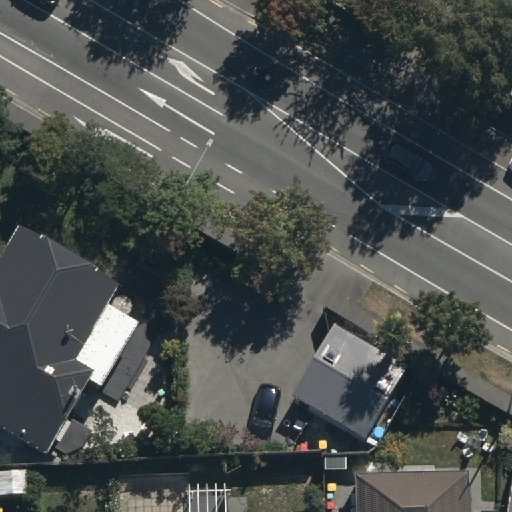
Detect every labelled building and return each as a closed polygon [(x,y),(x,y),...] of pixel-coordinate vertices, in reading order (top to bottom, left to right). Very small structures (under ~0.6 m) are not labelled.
[(103,408),(141,343),(111,326),(123,304),(23,246),(0,284),(0,444),(51,474),(93,403),(103,408)] [(336,342),(333,340),(293,411),(367,452),(405,385),(382,372),(388,360),(341,334),(336,342)] [(0,474),(12,475),(13,454),(0,454),(0,474)] [(0,509),(29,510),(28,485),(0,484),(0,509)] [(466,511),(466,487),(353,491),(354,511),(466,511)] [(226,511),(226,502),(183,503),(183,511),(226,511)]
